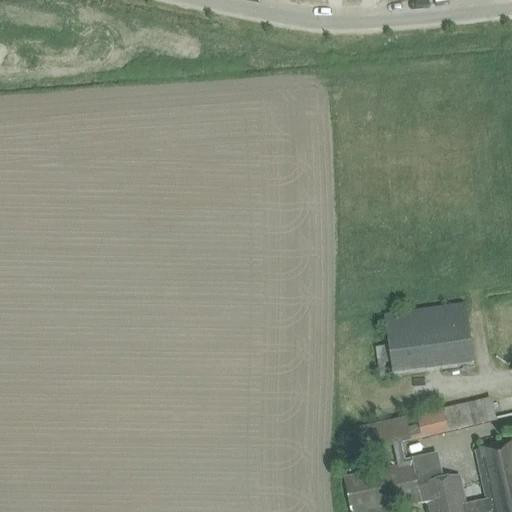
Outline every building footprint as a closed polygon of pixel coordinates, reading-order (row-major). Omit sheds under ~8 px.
[(380,377),(394,375),(473,363),(464,305),(385,317),(390,348),(376,350),(380,377)] [(419,439),(497,420),(492,398),(413,416),(419,439)] [(511,511),(511,445),(476,453),(489,511),(511,511)] [(415,467),(346,482),(352,511),(398,511),(398,510),(423,504),(415,467)] [(466,511),(466,510),(459,479),(426,486),(432,511),(466,511)]
